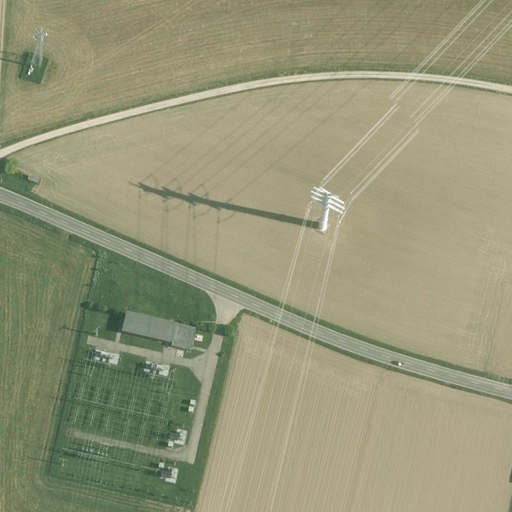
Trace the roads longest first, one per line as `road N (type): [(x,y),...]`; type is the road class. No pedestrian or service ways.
road 1 (secondary): [(0,196),(292,321),(511,393)]
road 2 (track): [(0,157),(125,114),(308,77),(374,75),(511,92)]
